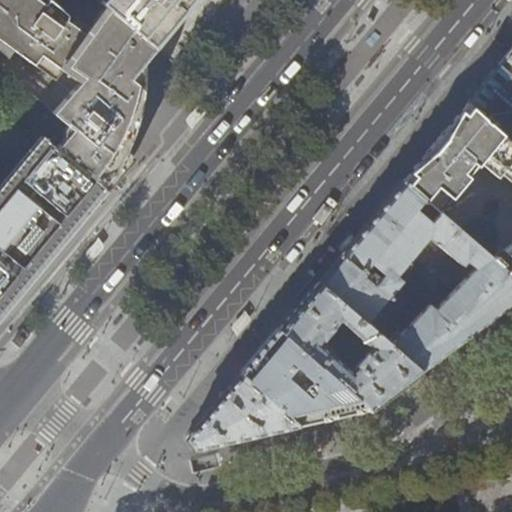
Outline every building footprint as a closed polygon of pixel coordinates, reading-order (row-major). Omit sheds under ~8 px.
[(79,82),(53,113),(71,130),(57,148),(104,187),(110,179),(113,173),(119,162),(127,148),(136,125),(139,114),(141,107),(141,102),(142,98),(143,83),(144,75),(143,62),(155,45),(110,8),(89,37),(67,21),(67,17),(67,15),(66,13),(50,2),(46,6),(37,0),(0,0),(0,40),(34,64),(41,54),(79,82)] [(101,0),(101,1),(110,8),(155,45),(193,0),(101,0)] [(511,44),(491,70),(465,101),(511,142),(511,44)] [(106,192),(55,149),(71,130),(21,90),(5,111),(28,130),(32,154),(16,175),(26,183),(18,192),(11,187),(0,201),(0,318),(2,315),(67,239),(85,217),(106,192)] [(450,120),(424,151),(400,180),(432,208),(471,164),(491,182),(496,177),(511,190),(511,253),(499,267),(511,278),(511,142),(465,101),(450,120)] [(498,312),(511,301),(511,278),(499,267),(432,208),(400,180),(369,216),(338,253),(316,281),(347,308),(385,341),(389,337),(384,332),(402,313),(400,311),(404,306),(394,298),(403,287),(397,282),(398,281),(393,276),(427,235),(437,242),(435,244),(460,265),(464,261),(472,268),(432,309),(427,305),(389,344),(419,371),(440,355),(498,312)] [(300,299),(296,304),(288,314),(276,328),(308,356),(322,368),(369,409),(419,371),(389,344),(385,341),(347,308),(316,281),(300,299)] [(294,371),(308,356),(276,328),(258,350),(237,374),(294,426),(340,415),(369,409),(322,368),(309,384),(294,371)] [(294,426),(237,374),(214,402),(184,439),(192,450),(268,432),(294,426)]
